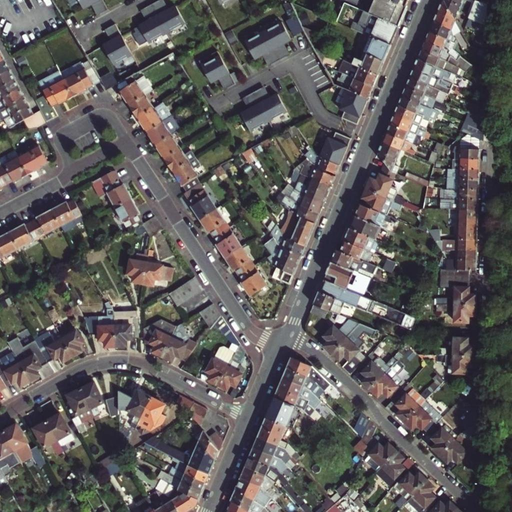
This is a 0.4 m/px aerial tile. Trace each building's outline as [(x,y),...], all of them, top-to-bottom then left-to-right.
[(79,0),(84,8),(92,4),(95,3),(101,14),(109,10),(103,0),(79,0)] [(160,0),(159,0),(152,4),(167,33),(186,23),(177,6),(169,10),(166,11),(160,0)] [(164,0),(160,0),(166,11),(169,10),(164,0)] [(374,0),(369,13),(398,26),(409,0),(374,0)] [(453,35),(462,26),(456,16),(446,0),(441,0),(433,22),(449,29),(453,35)] [(446,0),(456,16),(462,0),(446,0)] [(488,24),(487,0),(475,0),(469,16),(488,24)] [(95,3),(92,4),(98,16),(101,14),(95,3)] [(167,33),(152,4),(144,8),(151,20),(147,22),(140,25),(149,43),(167,33)] [(144,8),(141,10),(147,22),(151,20),(144,8)] [(362,32),(390,44),(398,26),(369,13),(363,11),(358,23),(355,29),(362,32)] [(282,22),(264,31),(273,49),(279,60),(287,56),(281,45),(284,43),(291,39),(282,22)] [(454,37),(453,35),(449,29),(433,22),(429,31),(455,42),(456,40),(456,39),(454,37)] [(116,24),(108,28),(114,39),(111,41),(104,45),(114,64),(133,54),(122,35),(116,24)] [(114,39),(108,28),(105,30),(111,41),(114,39)] [(264,31),(246,41),(255,59),(262,55),(265,53),(271,64),(279,60),(273,49),(264,31)] [(460,55),(451,49),(455,42),(429,31),(425,40),(449,51),(448,53),(457,60),(460,55)] [(363,51),(384,60),(390,44),(362,32),(355,48),(363,51)] [(460,55),(457,60),(448,53),(449,51),(425,40),(421,50),(452,64),(464,71),(467,72),(472,65),(460,55)] [(284,43),(281,45),(287,56),(290,54),(284,43)] [(461,77),(464,71),(452,64),(421,50),(418,58),(461,77)] [(208,56),(198,61),(210,83),(217,79),(220,77),(226,89),(234,84),(228,73),(217,51),(208,56)] [(350,63),(377,75),(384,60),(363,51),(360,59),(353,56),(350,63)] [(265,53),(262,55),(268,66),(271,64),(265,53)] [(464,78),(461,77),(418,58),(414,67),(453,84),(455,81),(461,84),(464,78)] [(87,88),(101,80),(89,60),(81,64),(84,69),(64,80),(74,97),(87,89),(87,88)] [(0,76),(11,71),(5,61),(0,63),(0,76)] [(340,71),(373,86),(377,75),(350,63),(344,61),(340,71)] [(61,73),(64,80),(84,69),(81,64),(81,63),(61,73)] [(454,84),(453,84),(414,67),(410,77),(440,90),(449,94),(454,84)] [(0,87),(15,80),(11,71),(0,76),(0,87)] [(47,122),(58,116),(52,106),(59,103),(60,104),(74,97),(64,80),(61,73),(60,71),(39,82),(46,95),(35,100),(36,103),(41,111),(47,122)] [(348,89),(368,97),(373,86),(340,71),(334,83),(348,89)] [(128,87),(136,81),(132,76),(123,80),(128,87)] [(145,95),(152,90),(143,77),(136,81),(128,87),(120,91),(130,105),(145,95)] [(220,77),(217,79),(223,90),(226,89),(220,77)] [(437,98),(440,90),(410,77),(406,85),(437,98)] [(0,99),(20,88),(15,80),(0,87),(0,99)] [(432,108),(437,98),(406,85),(402,95),(432,108)] [(264,86),(261,88),(267,99),(270,98),(264,86)] [(0,110),(25,97),(20,88),(0,99),(0,110)] [(261,88),(253,92),(269,121),(287,111),(277,94),(270,98),(267,99),(261,88)] [(348,89),(339,109),(344,111),(341,118),(356,124),(368,97),(348,89)] [(253,92),(245,96),(251,108),(248,110),(241,114),(250,131),(269,121),(253,92)] [(139,119),(154,108),(145,95),(130,105),(139,119)] [(429,117),(432,108),(402,95),(398,104),(429,117)] [(245,96),(242,98),(248,110),(251,108),(245,96)] [(0,121),(6,119),(30,106),(25,97),(0,110),(0,121)] [(148,132),(163,122),(172,116),(164,102),(154,108),(139,119),(148,132)] [(436,120),(429,117),(398,104),(395,114),(421,125),(423,119),(434,124),(436,120)] [(475,114),(485,118),(485,109),(474,104),(470,112),(475,114)] [(27,129),(39,126),(47,122),(41,111),(34,115),(30,106),(6,119),(10,127),(23,121),(27,129)] [(417,133),(421,125),(395,114),(391,123),(409,130),(417,133)] [(477,127),(484,130),(485,118),(475,114),(472,121),(475,122),(473,125),(477,127)] [(157,145),(172,135),(163,122),(148,132),(157,145)] [(387,132),(404,140),(409,130),(391,123),(387,132)] [(474,136),(480,139),(484,130),(477,127),(474,136)] [(332,138),(328,137),(320,156),(339,165),(344,155),(348,144),(351,138),(350,138),(335,132),(332,138)] [(412,143),(404,140),(387,132),(383,142),(400,150),(405,151),(408,153),(415,155),(416,153),(409,150),(412,143)] [(165,159),(181,148),(172,135),(157,145),(165,159)] [(443,145),(447,147),(457,140),(447,136),(443,145)] [(447,147),(447,151),(456,151),(455,158),(479,159),(480,148),(471,148),(471,141),(461,141),(461,137),(457,140),(447,147)] [(385,163),(391,172),(400,150),(383,142),(378,153),(385,163)] [(438,154),(439,154),(443,145),(438,143),(434,152),(438,154)] [(40,166),(47,162),(39,146),(18,158),(27,176),(41,168),(40,166)] [(174,172),(190,162),(181,148),(165,159),(174,172)] [(434,164),(437,158),(438,154),(434,152),(433,152),(430,162),(434,164)] [(14,183),(27,176),(18,158),(15,153),(0,160),(0,172),(6,184),(13,181),(14,183)] [(330,171),(336,174),(339,165),(320,156),(316,154),(313,163),(328,170),(330,171)] [(328,170),(313,163),(308,157),(302,166),(305,168),(302,175),(310,179),(330,187),(335,176),(329,173),(327,172),(328,170)] [(440,168),(443,168),(444,158),(437,158),(434,164),(433,168),(440,168)] [(454,168),(479,170),(479,159),(455,158),(454,158),(453,168),(454,168)] [(220,165),(223,169),(231,165),(228,161),(220,165)] [(201,183),(203,182),(190,162),(174,172),(188,192),(201,183)] [(425,210),(407,202),(408,201),(397,196),(398,194),(400,194),(398,189),(396,189),(392,188),(395,181),(393,181),(396,175),(392,173),(391,172),(385,163),(377,181),(372,179),(368,188),(392,198),(394,199),(393,201),(396,202),(404,206),(419,213),(425,210)] [(432,178),(440,178),(440,168),(433,168),(429,178),(432,178)] [(457,179),(479,180),(479,170),(454,168),(453,168),(450,168),(450,173),(450,177),(457,178),(457,179)] [(115,207),(132,198),(124,184),(123,185),(116,171),(113,170),(92,182),(100,197),(108,193),(115,207)] [(454,189),(479,190),(479,180),(457,179),(457,178),(450,177),(450,183),(450,189),(454,189)] [(432,188),(442,189),(443,179),(440,178),(432,178),(432,188)] [(304,194),(324,203),(330,187),(310,179),(307,186),(299,183),(296,190),(304,194)] [(201,219),(217,208),(201,183),(188,192),(186,193),(194,206),(193,206),(201,219)] [(381,212),(385,202),(387,200),(390,201),(390,200),(392,198),(368,188),(364,198),(369,201),(367,206),(381,212)] [(454,199),(478,200),(479,190),(454,189),(450,189),(443,189),(442,198),(454,199)] [(319,213),(324,203),(304,194),(301,200),(294,195),(290,198),(296,203),(301,205),(319,213)] [(428,208),(437,208),(437,202),(440,202),(440,198),(428,197),(428,208)] [(138,214),(140,213),(132,198),(115,207),(127,228),(141,220),(138,214)] [(459,209),(478,210),(478,200),(454,199),(442,198),(442,208),(448,208),(459,209)] [(76,225),(84,221),(73,201),(68,204),(67,202),(51,210),(60,227),(64,234),(77,227),(76,225)] [(393,208),(402,211),(404,206),(396,202),(393,208)] [(303,219),(315,225),(319,213),(301,205),(296,203),(288,210),(291,213),(293,211),(295,212),(296,211),(303,219)] [(396,221),(397,219),(381,212),(367,206),(362,204),(357,215),(381,225),(384,219),(391,222),(392,220),(396,221)] [(215,237),(230,227),(217,208),(201,219),(210,232),(211,231),(215,237)] [(459,219),(478,219),(478,210),(459,209),(459,219)] [(39,238),(60,227),(51,210),(37,218),(38,220),(31,223),(39,238)] [(287,238),(306,246),(315,225),(303,219),(296,211),(295,212),(293,211),(291,213),(287,222),(281,230),(282,231),(287,238)] [(384,242),(390,229),(381,225),(357,215),(351,228),(375,238),(384,242)] [(143,224),(148,231),(159,223),(154,216),(143,224)] [(459,229),(477,229),(478,219),(459,219),(459,229)] [(276,231),(273,228),(277,225),(273,220),(265,225),(272,233),(274,234),(276,231)] [(19,249),(39,238),(31,223),(26,226),(24,225),(10,232),(19,249)] [(148,231),(152,238),(164,230),(159,223),(148,231)] [(227,257),(243,246),(230,227),(215,237),(219,243),(218,244),(227,257)] [(374,249),(371,248),(375,238),(351,228),(346,241),(373,252),(374,249)] [(441,228),(429,228),(434,237),(440,237),(441,228)] [(458,238),(477,239),(477,229),(459,229),(458,238)] [(282,248),(301,256),(306,246),(287,238),(282,231),(280,237),(274,235),(274,237),(282,248)] [(0,258),(19,249),(10,232),(0,237),(0,258)] [(458,249),(477,250),(477,239),(458,238),(443,237),(442,250),(449,249),(458,249)] [(369,263),(373,252),(346,241),(341,251),(369,263)] [(240,275),(255,265),(243,246),(227,257),(235,270),(237,269),(240,275)] [(285,271),(293,275),(301,256),(282,248),(274,266),(283,270),(285,271)] [(373,278),(378,267),(369,263),(341,251),(337,249),(332,261),(361,273),(373,278)] [(458,259),(477,259),(477,250),(458,249),(458,259)] [(383,269),(392,273),(396,263),(387,259),(383,269)] [(471,270),(476,270),(477,259),(458,259),(449,259),(448,259),(447,269),(454,269),(471,270)] [(134,282),(144,283),(148,263),(132,260),(130,274),(135,275),(134,282)] [(361,282),(357,281),(361,273),(332,261),(325,279),(357,292),(361,282)] [(155,279),(171,282),(174,268),(148,263),(144,283),(154,285),(155,279)] [(252,295),(268,285),(255,265),(240,275),(244,281),(243,281),(252,295)] [(452,304),(476,305),(476,294),(470,294),(471,270),(454,269),(447,269),(443,269),(442,285),(456,286),(456,301),(452,301),(452,304)] [(281,280),(290,284),(293,275),(285,271),(281,280)] [(170,294),(178,306),(203,290),(195,277),(170,294)] [(371,313),(377,301),(357,292),(325,279),(319,291),(353,305),(371,313)] [(350,311),(353,305),(319,291),(314,304),(329,310),(339,315),(342,308),(350,311)] [(127,339),(139,338),(138,318),(121,318),(120,313),(123,311),(115,298),(109,301),(113,309),(115,312),(116,320),(117,346),(127,346),(127,339)] [(85,317),(85,316),(78,304),(70,308),(79,321),(85,317)] [(219,320),(221,317),(213,304),(200,312),(211,329),(219,320)] [(310,312),(326,318),(329,310),(314,304),(310,312)] [(469,315),(476,315),(476,305),(452,304),(452,306),(456,306),(455,321),(469,321),(469,315)] [(390,320),(412,329),(417,317),(395,308),(390,320)] [(107,346),(117,346),(116,320),(115,312),(113,309),(108,309),(108,318),(86,318),(90,333),(99,333),(100,339),(106,339),(107,346)] [(324,345),(332,353),(358,327),(353,323),(345,330),(337,323),(324,336),(329,341),(324,345)] [(154,351),(163,356),(179,326),(174,324),(172,329),(164,326),(161,331),(158,330),(151,342),(157,345),(154,351)] [(63,339),(76,331),(72,325),(63,330),(59,332),(63,339)] [(195,349),(200,343),(189,338),(190,337),(181,325),(179,326),(163,356),(173,361),(175,357),(176,355),(180,357),(181,355),(188,358),(195,349)] [(358,367),(363,362),(354,354),(365,344),(359,339),(363,335),(361,333),(365,330),(359,325),(358,327),(332,353),(340,360),(344,356),(349,360),(343,367),(351,375),(358,367)] [(73,357),(83,351),(79,345),(84,342),(77,330),(76,331),(63,339),(73,357)] [(65,362),(73,357),(63,339),(56,343),(50,332),(36,339),(42,349),(50,362),(61,356),(65,362)] [(37,369),(50,362),(42,349),(29,356),(26,350),(25,351),(18,339),(14,341),(12,337),(8,339),(32,380),(41,375),(37,369)] [(450,355),(475,356),(475,345),(469,345),(469,339),(455,338),(454,352),(451,352),(450,355)] [(22,386),(32,380),(8,339),(3,343),(11,358),(0,363),(0,374),(7,387),(18,380),(22,386)] [(209,380),(219,385),(236,352),(223,346),(219,347),(207,371),(212,373),(209,380)] [(243,374),(236,370),(243,356),(238,348),(236,352),(219,385),(228,390),(232,384),(236,386),(243,374)] [(468,366),(475,366),(475,356),(450,355),(445,355),(434,355),(417,354),(424,361),(446,362),(446,365),(449,365),(449,372),(467,373),(468,366)] [(324,391),(331,384),(312,366),(292,357),(287,368),(309,378),(315,383),(324,391)] [(364,382),(371,389),(390,370),(379,360),(375,364),(367,357),(363,362),(358,367),(368,378),(364,382)] [(387,364),(391,368),(398,361),(393,357),(387,364)] [(392,400),(402,390),(397,386),(403,380),(396,373),(403,366),(398,361),(391,368),(390,370),(371,389),(379,396),(383,392),(392,400)] [(324,391),(315,383),(309,378),(287,368),(283,379),(314,392),(317,395),(318,397),(322,393),(324,395),(326,393),(324,391)] [(317,395),(314,392),(283,379),(279,389),(300,398),(301,398),(305,399),(308,401),(307,404),(310,406),(319,414),(324,408),(317,402),(315,398),(317,395)] [(405,421),(425,400),(439,386),(434,381),(420,395),(408,384),(402,390),(392,400),(385,407),(391,413),(398,406),(402,409),(398,414),(405,421)] [(94,417),(100,414),(96,406),(104,402),(95,382),(81,389),(92,411),(94,415),(94,417)] [(89,413),(92,411),(81,389),(68,395),(77,414),(87,410),(89,413)] [(274,398),(301,410),(305,399),(301,398),(300,398),(279,389),(274,398)] [(129,410),(142,417),(153,398),(139,391),(129,410)] [(192,410),(196,403),(181,395),(178,402),(192,410)] [(160,421),(157,420),(165,405),(153,398),(142,417),(139,423),(137,428),(140,430),(143,425),(150,429),(157,427),(160,421)] [(286,427),(292,430),(301,410),(274,398),(266,419),(286,427)] [(441,419),(443,417),(425,400),(405,421),(412,427),(416,423),(427,433),(441,419)] [(192,410),(190,414),(201,406),(196,403),(192,410)] [(197,421),(200,425),(208,410),(201,406),(190,414),(197,421)] [(139,423),(142,417),(129,410),(126,416),(135,421),(139,423)] [(65,444),(74,438),(61,414),(48,421),(58,440),(62,446),(64,451),(68,449),(65,444)] [(356,429),(363,436),(370,421),(363,415),(359,423),(356,429)] [(81,434),(87,431),(79,416),(73,419),(81,434)] [(454,440),(441,455),(448,462),(453,457),(458,462),(462,458),(465,461),(476,450),(476,445),(470,439),(476,432),(477,417),(469,425),(468,427),(458,436),(457,437),(454,440)] [(262,428),(283,437),(286,427),(266,419),(262,428)] [(458,436),(468,427),(463,422),(456,430),(457,431),(456,432),(451,428),(441,419),(427,433),(437,443),(433,448),(441,455),(454,440),(457,437),(458,436)] [(168,433),(167,432),(182,422),(180,420),(157,435),(159,438),(168,433)] [(46,447),(58,440),(48,421),(35,428),(46,447)] [(369,446),(373,438),(377,428),(370,421),(363,436),(362,439),(369,446)] [(37,446),(32,449),(17,424),(4,431),(20,460),(32,454),(40,467),(47,463),(37,446)] [(289,444),(281,440),(283,437),(262,428),(258,438),(285,449),(297,462),(302,458),(289,444)] [(216,461),(220,451),(210,438),(204,430),(200,440),(216,461)] [(21,462),(20,460),(4,431),(0,433),(0,453),(0,454),(0,466),(5,476),(12,472),(10,468),(21,462)] [(220,451),(223,443),(216,434),(210,438),(220,451)] [(360,459),(367,466),(370,463),(376,469),(378,467),(379,469),(396,451),(389,444),(384,449),(380,445),(383,441),(378,436),(373,438),(369,446),(364,455),(360,459)] [(210,474),(216,461),(200,440),(191,458),(187,456),(188,455),(162,444),(153,437),(144,443),(167,453),(210,474)] [(294,465),(297,462),(285,449),(258,438),(253,448),(274,457),(281,460),(284,454),(294,465)] [(49,453),(58,448),(62,446),(58,440),(46,447),(49,453)] [(281,460),(274,457),(253,448),(249,458),(270,467),(277,470),(281,474),(288,467),(281,460)] [(61,453),(59,454),(63,462),(69,459),(64,451),(61,453)] [(399,480),(416,463),(409,458),(402,466),(400,464),(404,459),(396,451),(379,469),(368,481),(373,485),(382,476),(394,486),(399,480)] [(206,483),(210,474),(167,453),(165,459),(180,467),(178,470),(180,471),(206,483)] [(312,511),(291,487),(292,486),(281,474),(277,470),(270,467),(249,458),(245,468),(266,476),(269,478),(275,484),(279,481),(286,489),(284,491),(303,511),(312,511)] [(123,484),(136,477),(126,462),(120,459),(115,462),(104,468),(125,503),(132,499),(123,484)] [(0,488),(9,483),(5,476),(0,466),(0,488)] [(274,485),(275,484),(269,478),(266,476),(245,468),(241,478),(261,487),(271,498),(275,502),(279,499),(270,489),(274,485)] [(203,491),(206,483),(180,471),(176,479),(182,482),(203,491)] [(406,503),(427,481),(419,473),(414,478),(410,474),(402,482),(399,480),(394,486),(392,488),(403,498),(395,507),(399,511),(406,503)] [(85,494),(95,488),(89,478),(82,482),(79,484),(85,494)] [(271,498),(261,487),(241,478),(236,490),(256,499),(265,503),(271,498)] [(180,511),(187,511),(196,507),(199,499),(179,489),(160,479),(157,484),(179,495),(172,499),(180,511)] [(416,511),(423,511),(436,498),(431,493),(436,488),(427,481),(406,503),(416,511)] [(199,499),(203,491),(182,482),(179,489),(199,499)] [(168,511),(180,511),(172,499),(159,488),(155,490),(164,505),(168,511)] [(265,504),(265,503),(256,499),(236,490),(231,501),(252,510),(253,511),(262,511),(261,510),(265,504)] [(153,506),(157,503),(152,495),(148,498),(153,506)] [(156,511),(155,510),(153,506),(148,498),(147,497),(136,503),(141,511),(156,511)] [(363,511),(372,511),(358,497),(354,501),(363,511)] [(253,511),(252,510),(231,501),(226,511),(253,511)] [(327,510),(332,505),(329,501),(324,506),(327,510)] [(455,511),(458,509),(450,502),(446,507),(441,503),(431,511),(455,511)]
